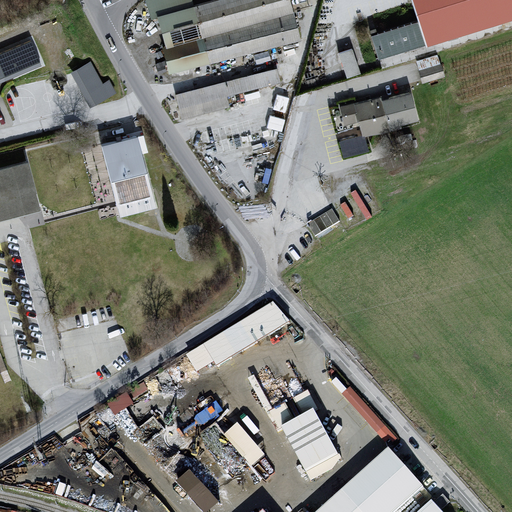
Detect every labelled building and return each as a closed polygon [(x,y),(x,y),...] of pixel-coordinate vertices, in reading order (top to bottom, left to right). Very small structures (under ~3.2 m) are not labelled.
[(145,0),(151,17),(157,20),(165,50),(163,51),(169,74),(298,37),(287,0),(145,0)] [(511,0),(408,0),(416,23),(424,47),(511,18),(511,0)] [(424,47),(416,23),(370,38),(377,60),(424,47)] [(346,74),(360,70),(352,45),(339,49),(346,74)] [(270,54),(262,59),(267,67),(275,62),(270,54)] [(439,55),(417,62),(423,84),(446,77),(439,55)] [(89,62),(72,70),(90,106),(114,95),(106,80),(99,83),(89,62)] [(278,67),(174,94),(181,120),(233,107),(230,96),(282,82),(278,67)] [(285,108),(288,94),(277,91),(274,106),(285,108)] [(379,97),(339,106),(343,123),(357,120),(361,138),(373,135),(400,128),(400,124),(416,119),(410,92),(380,100),(379,97)] [(282,127),(284,115),(270,113),(268,124),(282,127)] [(136,136),(101,146),(117,203),(152,193),(136,136)] [(24,162),(0,168),(0,221),(39,212),(24,162)] [(308,222),(316,234),(341,219),(332,206),(308,222)] [(199,374),(290,323),(277,301),(187,352),(199,374)] [(390,442),(397,435),(351,385),(343,392),(390,442)] [(275,406),(310,480),(344,463),(309,390),(275,406)] [(115,413),(134,405),(129,393),(109,401),(115,413)] [(238,422),(225,435),(256,468),(269,456),(238,422)] [(314,511),(393,511),(423,485),(388,446),(314,511)] [(204,511),(212,511),(222,503),(191,470),(177,482),(204,511)] [(423,511),(443,511),(435,502),(423,511)]
